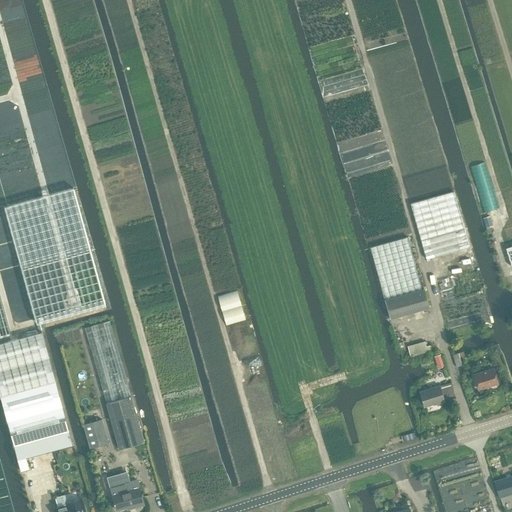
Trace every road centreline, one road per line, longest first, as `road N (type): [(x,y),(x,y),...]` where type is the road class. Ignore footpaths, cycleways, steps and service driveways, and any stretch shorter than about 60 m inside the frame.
road 1 (track): [(287,496),(265,432),(249,438),(125,0)]
road 2 (unclassified): [(236,511),(511,421)]
road 3 (track): [(511,274),(499,265),(501,206),(439,0)]
